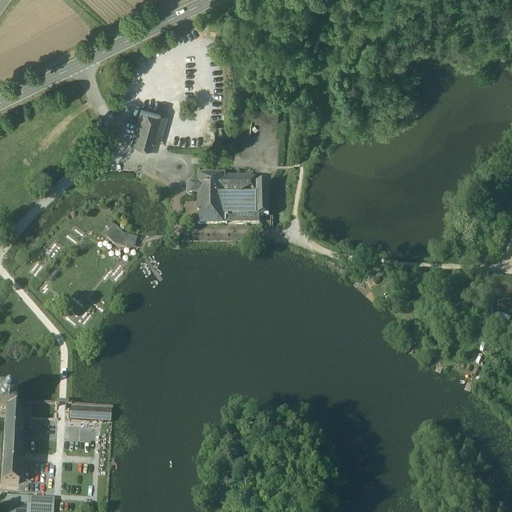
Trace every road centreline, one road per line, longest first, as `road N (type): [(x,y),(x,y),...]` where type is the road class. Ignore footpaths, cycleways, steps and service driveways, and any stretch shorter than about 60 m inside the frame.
road 1 (secondary): [(208,0),(0,103)]
road 2 (track): [(501,271),(361,260),(294,237)]
road 3 (track): [(301,169),(326,86),(373,0)]
road 4 (track): [(126,151),(72,176),(0,250)]
